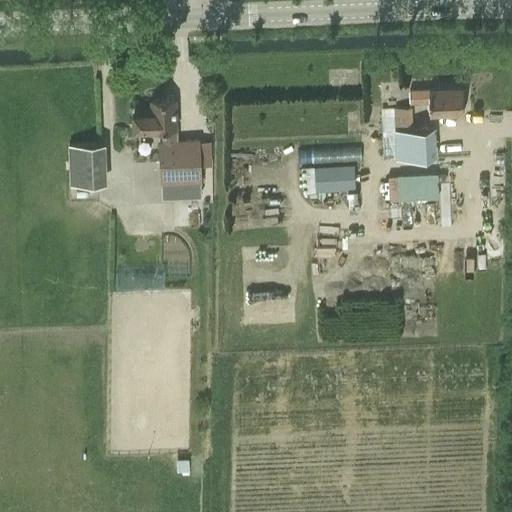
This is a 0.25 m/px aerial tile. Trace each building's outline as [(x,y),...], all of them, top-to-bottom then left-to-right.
[(409,102),(429,101),(429,114),(463,112),(462,86),(428,88),(428,89),(409,90),(409,102)] [(202,183),(200,138),(175,139),(174,129),(177,128),(175,99),(149,100),(149,111),(133,112),(134,131),(162,130),(162,140),(158,140),(160,184),(202,183)] [(411,106),(392,107),(394,153),(437,151),(435,126),(412,127),(411,106)] [(70,184),(102,183),(107,182),(105,142),(68,143),(70,184)] [(298,162),(353,160),(353,148),(298,150),(298,162)] [(354,162),(303,164),(303,189),(354,187),(354,162)] [(438,198),(437,172),(389,174),(390,200),(398,199),(438,198)]
